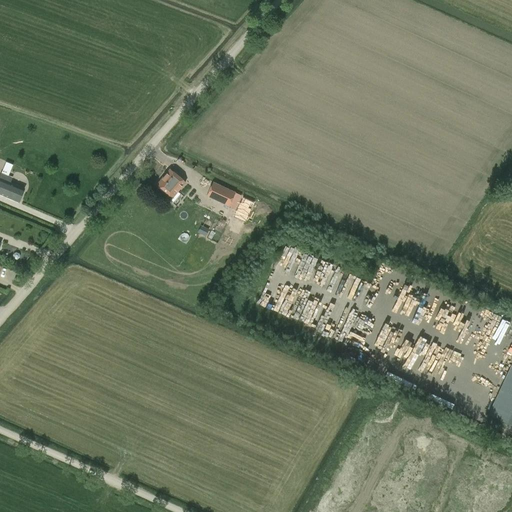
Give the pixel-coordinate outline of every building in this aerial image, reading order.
[(169,169),(156,184),(173,197),(185,182),(169,169)] [(10,181),(9,181),(11,177),(1,173),(0,175),(0,194),(18,202),(23,189),(9,183),(10,181)] [(229,207),(236,192),(213,182),(206,196),(229,207)] [(302,282),(315,285),(322,258),(300,251),(295,268),(305,271),(302,282)] [(405,360),(405,328),(382,328),(381,362),(398,362),(398,359),(405,360)] [(511,361),(487,414),(506,423),(511,425),(511,361)]
